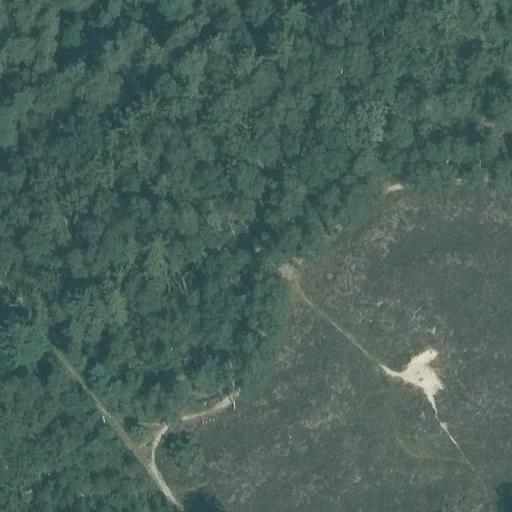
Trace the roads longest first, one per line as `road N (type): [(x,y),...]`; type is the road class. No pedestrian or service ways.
road 1 (track): [(188,511),(117,419),(210,411),(251,387),(288,333),(313,258),(358,216),(435,186),(511,186)]
road 2 (track): [(117,419),(0,267)]
